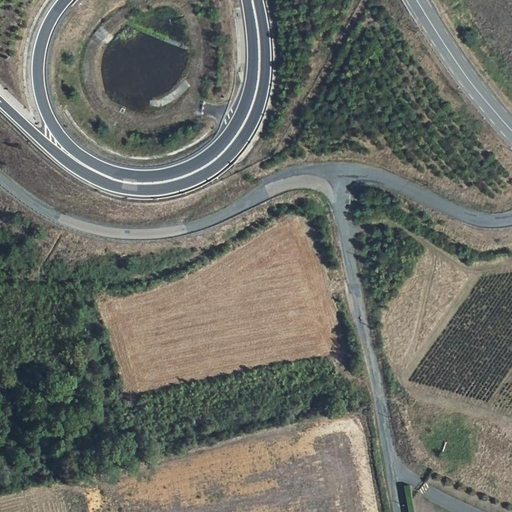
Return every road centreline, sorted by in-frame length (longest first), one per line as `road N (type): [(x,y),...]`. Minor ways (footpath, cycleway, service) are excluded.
road 1 (motorway): [(252,0),(255,89),(240,124),(182,173),(158,178),(92,164),(58,137),(37,101),(39,55),(64,0)]
road 2 (motorway): [(0,99),(90,176),(122,186),(186,186),(229,167),(253,134),(270,92),(274,40),(266,0)]
road 3 (unclassified): [(0,175),(73,225),(113,232),(175,231),(297,176),(337,176)]
road 4 (unclassified): [(337,176),(401,511)]
road 5 (unclassified): [(511,225),(466,221),(382,179),(337,176)]
road 6 (tertiary): [(414,0),(511,133)]
